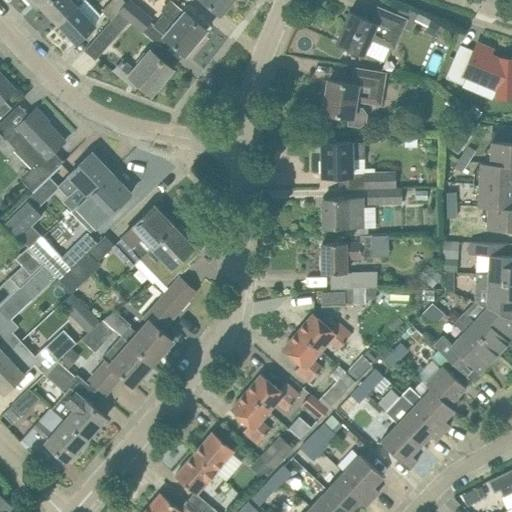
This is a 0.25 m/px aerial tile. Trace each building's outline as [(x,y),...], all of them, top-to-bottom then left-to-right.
[(47,0),(41,7),(57,25),(83,0),(47,0)] [(100,15),(86,0),(83,0),(57,25),(75,43),(95,24),(95,23),(100,15)] [(110,0),(101,10),(110,19),(117,11),(126,1),(124,0),(110,0)] [(141,30),(153,17),(132,0),(127,0),(126,1),(117,11),(128,20),(141,30)] [(195,42),(206,29),(184,11),(170,0),(168,0),(160,10),(163,13),(152,26),(185,54),(187,52),(190,55),(198,45),(195,42)] [(203,0),(219,14),(231,0),(203,0)] [(389,46),(394,48),(403,27),(410,30),(414,20),(425,25),(422,31),(433,36),(440,22),(418,12),(417,15),(403,9),(400,16),(377,6),(371,21),(349,11),(336,41),(383,61),(389,46)] [(95,60),(128,20),(117,11),(110,19),(84,50),(95,60)] [(458,48),(446,76),(462,83),(467,73),(499,87),(498,95),(511,96),(511,56),(500,56),(500,58),(492,54),(493,52),(495,49),(479,42),(477,45),(473,55),(458,48)] [(151,93),(172,69),(150,50),(133,70),(122,61),(115,70),(130,83),(134,78),(151,93)] [(380,104),(385,72),(354,67),(352,83),(328,80),(323,112),(348,116),(347,125),(359,127),(366,122),(368,114),(363,107),(355,106),(355,100),(380,104)] [(0,117),(11,107),(3,99),(15,88),(0,72),(0,117)] [(45,116),(36,107),(13,130),(16,133),(9,140),(16,148),(14,149),(32,168),(21,179),(33,191),(44,180),(63,161),(54,151),(65,141),(46,122),(44,124),(40,120),(45,116)] [(480,161),(480,168),(477,168),(474,171),(473,194),(475,197),(478,198),(478,205),(488,206),(487,227),(511,228),(511,132),(492,132),(490,162),(480,161)] [(351,142),(351,141),(322,142),(323,175),(352,175),(351,158),(365,158),(364,142),(351,142)] [(467,145),(461,155),(469,161),(476,150),(467,145)] [(57,185),(67,196),(63,200),(72,210),(88,195),(111,172),(92,152),(57,185)] [(461,155),(454,166),(463,171),(469,161),(461,155)] [(395,171),(368,171),(368,188),(396,187),(395,171)] [(131,192),(111,172),(88,195),(97,205),(86,215),(96,226),(131,192)] [(396,187),(368,188),(369,204),(402,203),(402,187),(396,187)] [(446,192),(446,204),(456,204),(456,192),(446,192)] [(26,197),(2,220),(18,237),(42,214),(26,197)] [(323,198),(324,228),(353,227),(354,235),(360,235),(368,235),(368,227),(364,227),(362,198),(347,198),(347,197),(323,198)] [(446,204),(447,217),(457,217),(456,204),(446,204)] [(132,245),(142,256),(174,226),(154,206),(122,236),(132,245)] [(174,226),(142,256),(140,258),(166,285),(181,270),(182,271),(186,269),(188,266),(189,264),(188,264),(199,253),(174,226)] [(86,235),(50,269),(55,274),(60,279),(89,251),(96,245),(86,235)] [(372,235),(368,235),(360,235),(360,242),(322,243),(322,273),(330,273),(330,288),(351,288),(351,287),(376,286),(376,271),(351,271),(351,272),(346,272),(345,257),(372,257),(372,235)] [(101,264),(97,260),(114,245),(105,236),(96,245),(89,251),(60,279),(72,292),(101,264)] [(477,254),(476,280),(511,281),(511,243),(469,241),(469,254),(477,254)] [(441,275),(427,264),(417,275),(432,287),(441,275)] [(9,276),(0,284),(0,306),(20,288),(19,287),(9,276)] [(195,291),(179,277),(164,295),(180,309),(195,291)] [(487,307),(511,317),(511,281),(476,280),(476,288),(488,289),(487,307)] [(20,288),(0,306),(0,309),(7,316),(9,318),(10,317),(30,298),(20,288)] [(72,294),(60,305),(88,333),(99,321),(92,314),(72,294)] [(130,325),(121,335),(153,363),(172,341),(161,331),(177,312),(162,299),(144,319),(148,322),(138,333),(130,325)] [(511,317),(487,307),(474,320),(466,312),(460,318),(498,353),(509,341),(507,339),(511,333),(511,317)] [(0,359),(21,340),(13,331),(18,326),(10,317),(9,318),(7,316),(0,309),(0,359)] [(298,331),(320,350),(329,340),(339,348),(351,334),(337,322),(331,329),(313,313),(298,331)] [(460,369),(467,361),(480,372),(498,353),(460,318),(455,323),(464,332),(451,345),(443,336),(434,345),(460,369)] [(63,329),(44,347),(57,361),(76,343),(63,329)] [(296,370),(310,382),(322,368),(312,359),(320,350),(298,331),(283,348),(301,364),(296,370)] [(133,385),(153,363),(121,335),(102,357),(107,361),(91,380),(106,393),(122,375),(133,385)] [(21,340),(0,359),(0,388),(4,393),(19,379),(32,367),(35,364),(39,360),(35,355),(21,340)] [(392,351),(400,359),(408,350),(400,342),(392,351)] [(349,374),(354,378),(361,370),(363,372),(375,359),(357,344),(346,357),(356,365),(349,374)] [(400,359),(392,351),(391,352),(387,348),(379,356),(392,367),(400,359)] [(64,392),(50,408),(85,439),(105,417),(84,398),(92,388),(76,374),(74,376),(57,361),(45,374),(64,392)] [(354,378),(349,374),(339,365),(331,373),(337,378),(318,399),(328,407),(330,409),(355,381),(353,378),(354,378)] [(443,365),(432,376),(427,371),(420,378),(422,379),(454,409),(461,402),(456,398),(466,387),(443,365)] [(359,385),(367,393),(378,381),(381,384),(386,378),(375,368),(359,385)] [(246,391),(268,410),(277,400),(286,409),(298,395),(284,383),(279,389),(261,374),(246,391)] [(454,409),(422,379),(413,389),(410,386),(402,394),(443,432),(450,425),(444,419),(454,409)] [(367,393),(359,385),(350,394),(358,401),(367,393)] [(29,388),(11,405),(21,415),(38,398),(29,388)] [(260,420),(268,410),(246,391),(231,409),(249,424),(244,431),(258,443),(270,428),(260,420)] [(311,393),(302,403),(319,418),(328,407),(318,399),(311,393)] [(386,411),(397,422),(421,444),(430,434),(436,440),(443,432),(402,394),(386,411)] [(37,452),(46,443),(67,461),(85,439),(50,408),(35,424),(22,439),(37,452)] [(303,438),(316,420),(306,412),(293,431),(303,438)] [(308,439),(322,452),(330,443),(325,438),(341,422),(332,414),(308,439)] [(421,444),(397,422),(381,440),(410,468),(417,460),(411,454),(421,444)] [(215,471),(234,449),(212,431),(193,453),(215,471)] [(322,452),(308,439),(300,447),(313,460),(322,452)] [(274,442),(260,456),(271,466),(272,468),(286,454),(274,442)] [(215,471),(193,453),(175,475),(196,493),(215,471)] [(373,486),(383,475),(360,454),(343,472),(372,499),(379,491),(373,486)] [(260,456),(250,466),(261,477),(271,466),(260,456)] [(275,473),(282,480),(291,471),(284,464),(275,473)] [(511,468),(488,480),(494,492),(500,489),(504,496),(511,491),(511,468)] [(326,489),(350,511),(359,501),(365,506),(372,499),(343,472),(326,489)] [(259,505),(282,480),(275,473),(251,498),(259,505)] [(476,488),(462,495),(467,505),(482,498),(481,497),(485,494),(481,486),(476,488)] [(310,507),(316,511),(348,511),(350,511),(326,489),(310,507)] [(183,511),(160,492),(142,511),(199,511),(186,500),(186,501),(192,507),(187,511),(183,511)] [(0,511),(5,511),(12,504),(0,493),(0,511)] [(259,511),(247,501),(236,511),(259,511)]
